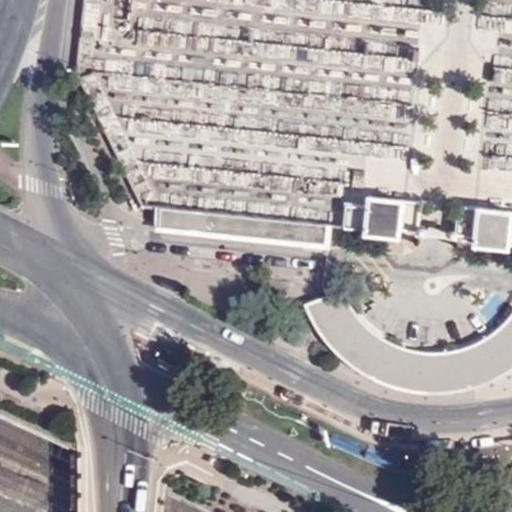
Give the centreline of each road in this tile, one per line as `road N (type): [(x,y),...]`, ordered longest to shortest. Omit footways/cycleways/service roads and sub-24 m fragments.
road 1 (secondary): [(511,423),(444,427),(362,416),(69,269)]
road 2 (tertiary): [(69,269),(41,183),(42,92),(57,0)]
road 3 (secondary): [(183,402),(370,495)]
road 4 (primary): [(57,333),(97,401),(109,446),(106,511)]
road 5 (secondary): [(370,495),(505,502)]
